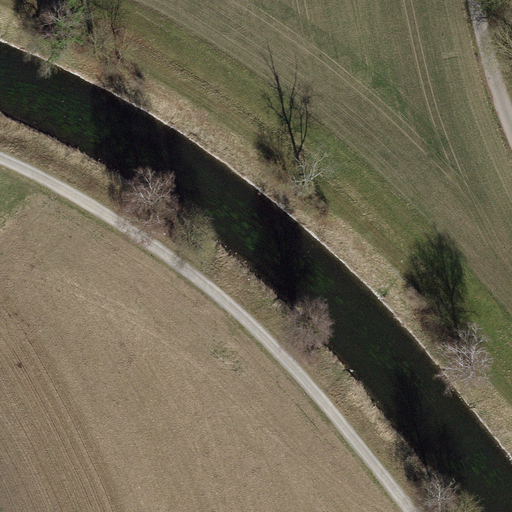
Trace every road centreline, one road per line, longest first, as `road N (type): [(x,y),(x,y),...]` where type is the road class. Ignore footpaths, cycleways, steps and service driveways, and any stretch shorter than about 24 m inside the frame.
road 1 (track): [(0,158),(56,184),(217,291),(326,405),(411,511)]
road 2 (track): [(511,122),(474,0)]
